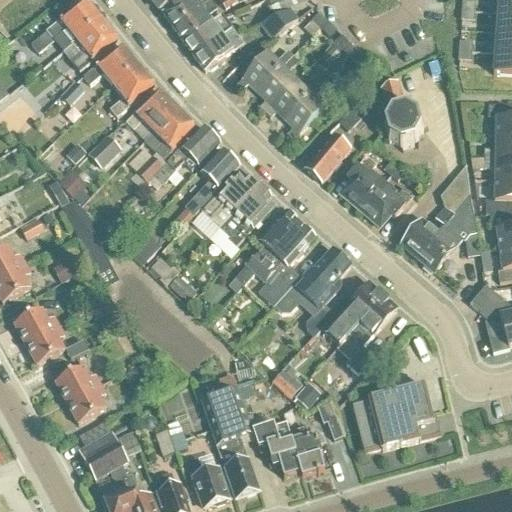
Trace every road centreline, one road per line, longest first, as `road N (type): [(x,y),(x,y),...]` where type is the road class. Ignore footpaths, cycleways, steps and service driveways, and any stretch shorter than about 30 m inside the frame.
road 1 (residential): [(115,0),(206,108),(445,320),(465,376),(480,387),(511,384)]
road 2 (residential): [(347,511),(511,466)]
road 3 (residential): [(67,511),(0,388)]
